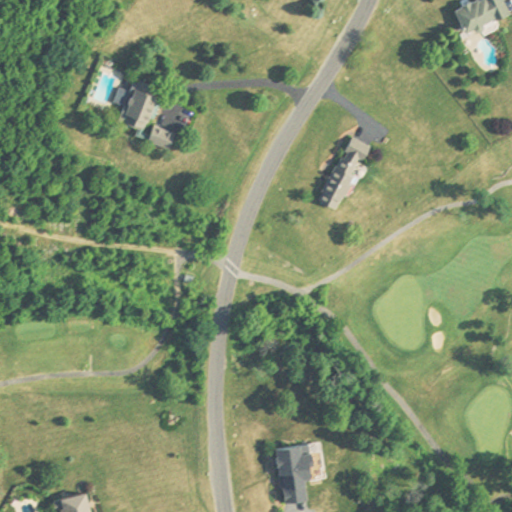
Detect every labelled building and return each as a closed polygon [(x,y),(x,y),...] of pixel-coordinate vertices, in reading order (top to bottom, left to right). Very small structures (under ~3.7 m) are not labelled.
[(477,0),(453,8),(462,34),(509,18),(502,0),(477,0)] [(154,94),(130,87),(129,91),(120,88),(111,118),(143,128),(154,94)] [(169,139),(150,135),(148,141),(167,146),(169,139)] [(369,145),(351,136),(320,194),(338,204),(369,145)] [(306,501),(304,481),(322,478),(319,450),(301,452),(300,445),(275,448),(282,503),(306,501)] [(89,511),(84,492),(53,500),(55,511),(57,511),(60,511),(89,511)]
